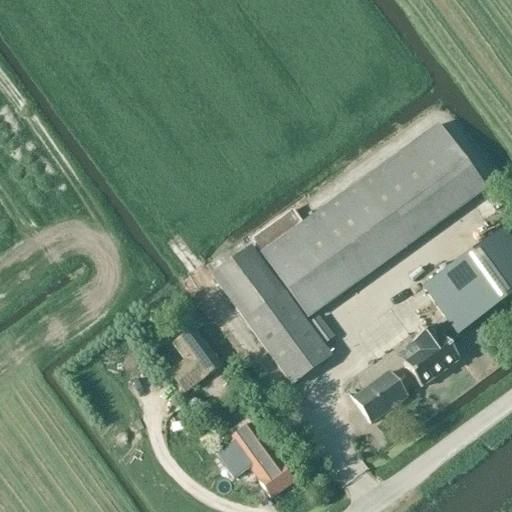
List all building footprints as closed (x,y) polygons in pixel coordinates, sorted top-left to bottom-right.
[(293,233),(276,245),(265,231),(250,241),(307,321),(486,192),(438,127),(293,233)] [(250,249),(210,278),(292,388),(332,359),(250,249)] [(433,327),(411,343),(418,353),(402,365),(419,389),(459,361),(446,344),(486,315),(451,267),(420,288),(445,322),(435,329),(433,327)] [(407,278),(386,287),(390,296),(411,287),(407,278)] [(184,363),(168,375),(184,395),(220,368),(193,331),(173,347),(184,363)] [(387,373),(351,400),(371,426),(406,400),(387,373)] [(234,449),(218,460),(233,480),(247,470),(270,502),(293,485),(269,451),(254,430),(232,446),(234,449)]
